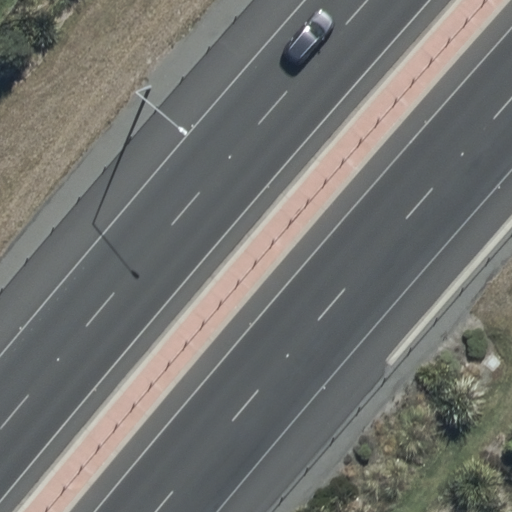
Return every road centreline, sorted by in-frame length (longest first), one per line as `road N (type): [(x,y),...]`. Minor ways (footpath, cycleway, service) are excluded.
road 1 (motorway): [(0,428),(367,0)]
road 2 (motorway): [(511,96),(158,511)]
